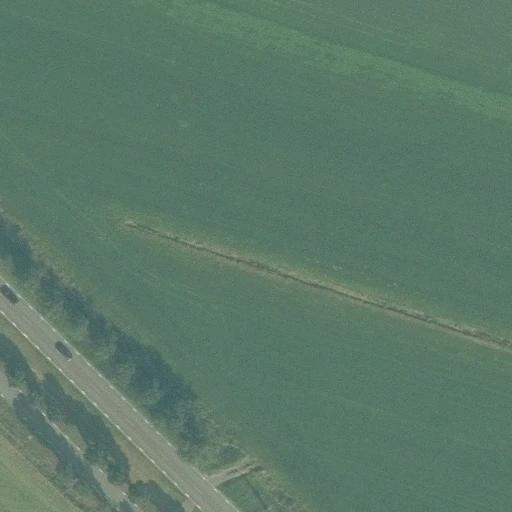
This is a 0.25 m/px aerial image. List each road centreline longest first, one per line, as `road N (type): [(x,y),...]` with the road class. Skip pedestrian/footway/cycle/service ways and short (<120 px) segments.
road 1 (primary): [(220,511),(0,293)]
road 2 (unclassified): [(0,382),(130,511)]
